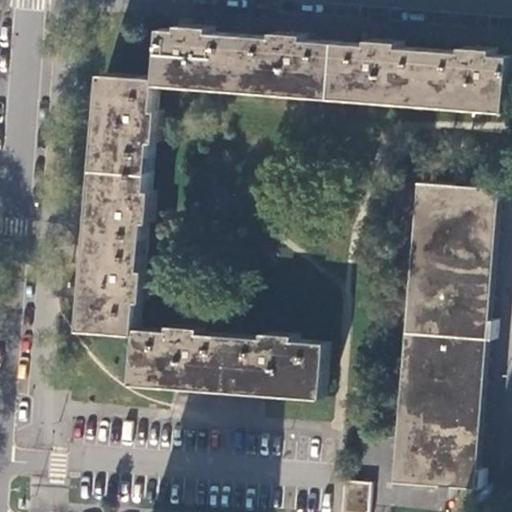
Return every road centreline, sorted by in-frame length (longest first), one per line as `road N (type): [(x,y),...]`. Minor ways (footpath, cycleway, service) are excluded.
road 1 (tertiary): [(16,192),(0,412)]
road 2 (tertiary): [(31,0),(16,192)]
